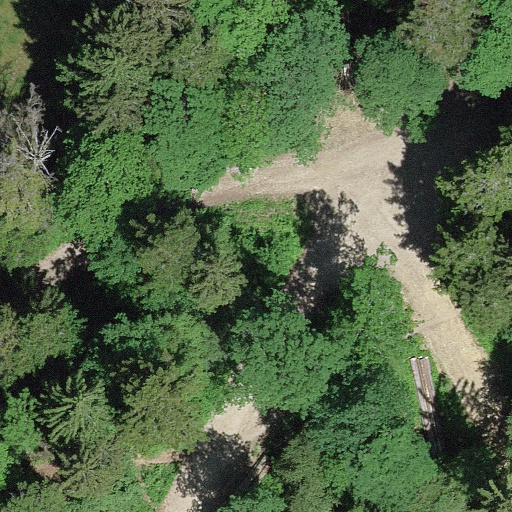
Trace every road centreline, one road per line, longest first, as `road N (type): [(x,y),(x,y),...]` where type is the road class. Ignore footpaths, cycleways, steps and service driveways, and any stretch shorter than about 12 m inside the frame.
road 1 (track): [(0,297),(170,186),(243,171),(314,170),(380,194),(430,250),(511,445)]
road 2 (track): [(380,194),(286,366),(189,511)]
road 3 (track): [(380,194),(504,0)]
road 4 (track): [(380,194),(335,0)]
